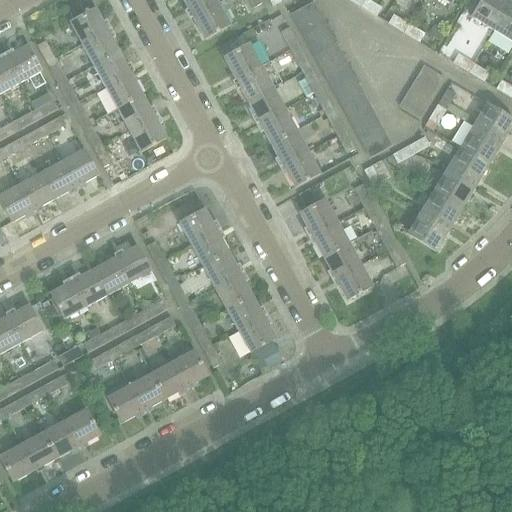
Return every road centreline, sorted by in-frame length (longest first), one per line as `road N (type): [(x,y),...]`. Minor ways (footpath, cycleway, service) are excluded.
road 1 (residential): [(58,511),(331,367)]
road 2 (residential): [(0,268),(218,154)]
road 3 (residential): [(331,367),(218,154)]
road 4 (residential): [(331,367),(511,258)]
road 5 (residential): [(218,154),(133,0)]
